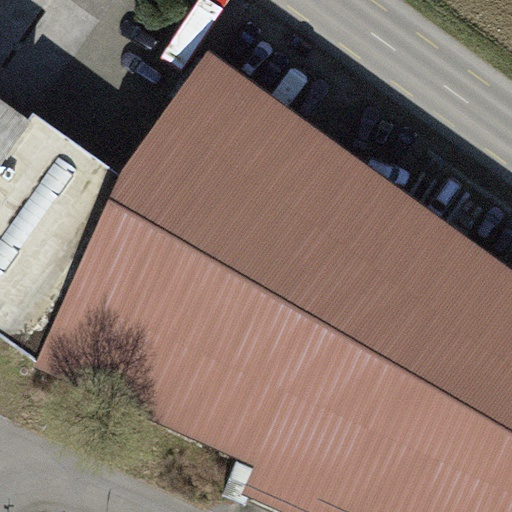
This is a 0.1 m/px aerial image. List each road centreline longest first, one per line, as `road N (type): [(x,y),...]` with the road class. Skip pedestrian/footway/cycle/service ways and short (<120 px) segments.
road 1 (secondary): [(511,132),(330,0)]
road 2 (residential): [(130,511),(0,455)]
